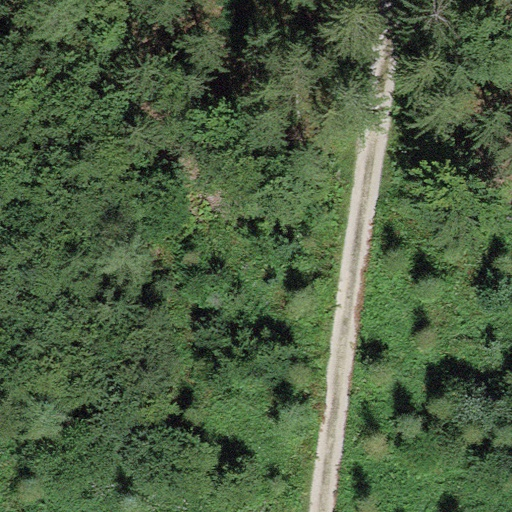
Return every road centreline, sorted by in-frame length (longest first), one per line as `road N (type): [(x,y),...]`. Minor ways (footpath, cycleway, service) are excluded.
road 1 (track): [(395,0),(316,511)]
road 2 (track): [(227,511),(0,446)]
